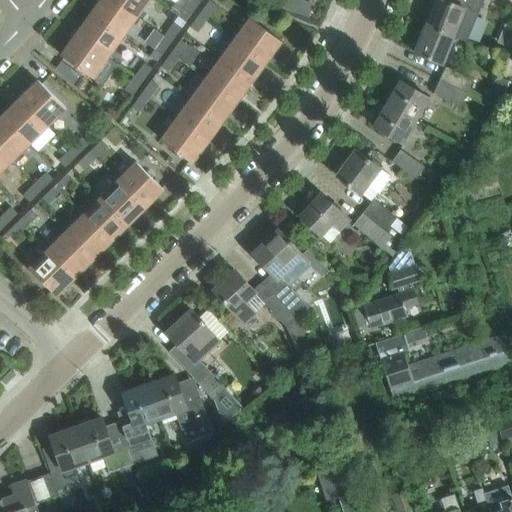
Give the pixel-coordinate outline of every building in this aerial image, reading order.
[(122,38),(136,17),(112,0),(98,0),(89,14),(122,38)] [(112,0),(136,17),(148,0),(112,0)] [(192,14),(200,2),(197,0),(190,0),(185,8),(192,14)] [(207,20),(218,5),(212,0),(210,0),(199,14),(207,20)] [(467,40),(483,0),(446,0),(446,1),(443,0),(435,0),(426,25),(454,36),(454,35),(467,40)] [(307,6),(305,17),(322,21),(324,10),(307,6)] [(122,38),(89,14),(74,34),(107,58),(122,38)] [(198,31),(207,20),(199,14),(191,26),(198,31)] [(282,41),(249,18),(234,39),(266,62),(282,41)] [(170,43),(181,28),(174,22),(163,38),(170,43)] [(443,64),(454,36),(426,25),(415,53),(443,64)] [(74,34),(60,54),(93,78),(103,85),(117,65),(107,58),(74,34)] [(163,54),(170,43),(163,38),(156,48),(163,54)] [(266,62),(234,39),(220,58),(252,82),(266,62)] [(178,59),(188,45),(181,40),(171,54),(178,59)] [(169,71),(178,59),(171,54),(162,66),(169,71)] [(252,82),(220,58),(204,79),(237,103),(252,82)] [(142,83),(153,68),(145,63),(134,78),(142,83)] [(473,78),(447,66),(440,80),(467,92),(473,78)] [(499,105),(509,80),(497,76),(487,100),(499,105)] [(133,94),(142,83),(134,78),(125,90),(133,94)] [(237,103),(204,79),(190,99),(222,123),(237,103)] [(65,108),(37,80),(19,97),(47,126),(65,108)] [(429,97),(400,80),(386,103),(416,120),(429,97)] [(467,92),(440,80),(434,92),(461,104),(467,92)] [(151,82),(141,95),(148,100),(158,87),(151,82)] [(135,104),(132,108),(139,113),(142,108),(148,100),(141,95),(135,104)] [(47,126),(19,97),(1,115),(29,144),(47,126)] [(222,123),(190,99),(175,119),(208,143),(222,123)] [(416,120),(386,103),(373,125),(403,143),(416,120)] [(0,150),(11,162),(29,144),(1,115),(0,115),(0,150)] [(208,143),(175,119),(160,139),(193,163),(208,143)] [(76,156),(89,143),(82,137),(70,149),(76,156)] [(95,158),(108,146),(102,140),(89,152),(95,158)] [(66,166),(76,156),(70,149),(59,160),(66,166)] [(424,165),(401,149),(393,160),(416,177),(424,165)] [(0,172),(11,162),(0,150),(0,172)] [(369,204),(389,178),(359,151),(337,175),(369,204)] [(85,169),(95,158),(89,152),(78,162),(85,169)] [(164,190),(135,161),(116,180),(144,209),(164,190)] [(40,191),(54,178),(47,172),(34,185),(40,191)] [(60,193),(73,181),(67,174),(53,187),(60,193)] [(144,209),(116,180),(99,197),(127,226),(144,209)] [(30,201),(40,191),(34,185),(24,195),(30,201)] [(49,203),(60,193),(53,187),(43,197),(49,203)] [(328,241),(348,218),(320,193),(300,215),(328,241)] [(127,226),(99,197),(82,214),(110,243),(127,226)] [(412,229),(375,198),(363,213),(401,244),(412,229)] [(0,220),(5,225),(18,213),(12,207),(0,217),(0,220)] [(25,228),(37,216),(31,209),(18,221),(25,228)] [(401,244),(363,213),(354,224),(392,255),(401,244)] [(110,243),(82,214),(64,232),(92,260),(110,243)] [(13,238),(25,228),(18,221),(7,232),(13,238)] [(288,286),(311,265),(292,244),(293,243),(290,239),(288,240),(278,229),(253,252),(285,287),(287,285),(288,286)] [(92,260),(64,232),(46,249),(74,278),(92,260)] [(399,292),(353,307),(359,326),(368,324),(369,327),(406,315),(403,307),(417,302),(411,283),(421,280),(410,248),(401,250),(389,267),(391,272),(389,272),(394,289),(398,287),(399,292)] [(74,278),(46,249),(28,267),(56,296),(74,278)] [(246,300),(255,292),(235,269),(214,288),(246,323),(257,313),(246,300)] [(288,286),(287,285),(285,287),(276,295),(302,323),(314,313),(288,286)] [(302,323),(276,295),(266,304),(287,327),(293,338),(302,357),(310,354),(314,352),(306,328),(302,323)] [(218,339),(203,323),(205,321),(201,317),(199,319),(191,309),(167,331),(195,361),(218,339)] [(423,328),(374,344),(379,358),(394,403),(395,403),(511,364),(511,348),(507,333),(406,366),(402,352),(408,349),(406,345),(426,338),(423,328)] [(227,389),(205,365),(193,376),(214,399),(227,389)] [(187,411),(177,382),(174,373),(148,383),(162,420),(177,415),(182,429),(183,428),(188,441),(213,432),(203,405),(187,411)] [(162,420),(148,383),(123,392),(136,429),(125,433),(129,445),(127,446),(134,463),(158,455),(147,425),(162,420)] [(243,407),(227,389),(214,399),(224,424),(243,407)] [(350,406),(332,412),(345,455),(363,449),(350,406)] [(511,437),(511,413),(495,420),(502,440),(511,437)] [(114,450),(105,426),(102,417),(77,426),(89,461),(104,456),(110,472),(119,469),(126,487),(136,483),(130,465),(134,463),(127,446),(114,450)] [(495,420),(483,423),(491,444),(502,440),(495,420)] [(89,461),(77,426),(51,435),(63,468),(52,472),(64,506),(71,503),(74,498),(69,486),(80,482),(74,466),(89,461)] [(362,511),(346,461),(316,471),(326,501),(342,496),(347,511),(362,511)] [(0,511),(38,511),(35,503),(58,495),(50,472),(28,480),(27,479),(9,485),(13,495),(14,498),(6,501),(4,498),(0,499),(0,511)] [(261,486),(257,475),(243,479),(247,492),(261,486)] [(247,492),(243,479),(242,478),(222,486),(227,499),(247,492)] [(511,511),(511,497),(508,485),(505,479),(495,482),(498,489),(501,498),(487,503),(489,511),(511,511)] [(489,511),(487,503),(482,488),(474,491),(479,507),(464,511),(489,511)] [(405,511),(413,510),(406,490),(390,495),(396,511),(405,511)] [(460,511),(454,493),(441,498),(445,511),(460,511)]
